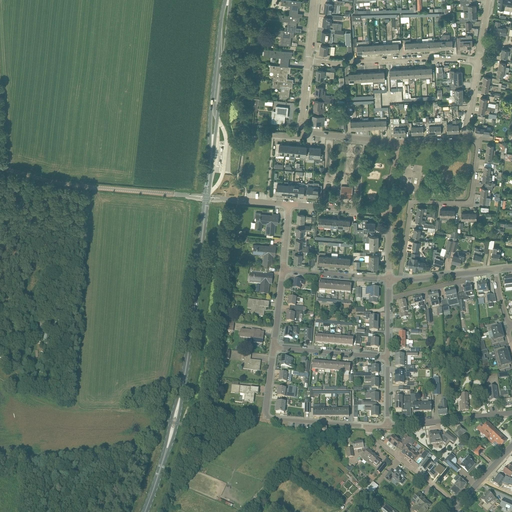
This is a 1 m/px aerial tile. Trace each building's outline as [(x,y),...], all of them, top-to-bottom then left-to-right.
[(302,2),(285,0),(280,0),(281,2),(281,5),(291,6),(290,12),(290,15),(297,16),(298,7),(298,5),(301,6),(301,2),(302,2)] [(337,1),(332,1),(332,4),(325,3),(325,4),(325,7),(324,7),(324,12),(327,12),(327,14),(331,14),(331,12),(337,13),(337,5),(344,5),(344,1),(337,1)] [(470,2),(460,3),(460,6),(463,6),(463,11),(476,11),(476,5),(470,5),(470,2)] [(416,4),(413,4),(413,9),(408,10),(408,12),(414,12),(416,12),(416,4)] [(476,17),(476,11),(463,11),(464,17),(460,17),(460,22),(471,21),(471,17),(476,17)] [(296,22),(296,20),(299,21),(300,17),(297,16),(290,15),(280,14),(279,16),(280,16),(279,20),(289,21),(288,27),(285,27),(285,30),(288,30),(294,31),(296,31),(297,22),(296,22)] [(361,20),(361,15),(352,15),(352,24),(361,24),(361,20)] [(333,26),(333,29),(341,30),(342,24),(330,23),(331,18),(324,18),(323,25),(329,26),(330,26),(333,26)] [(494,25),(493,34),(499,35),(499,34),(505,35),(506,35),(509,36),(509,31),(510,29),(510,27),(506,26),(506,28),(499,27),(500,22),(496,22),(495,25),(494,25)] [(290,46),(291,37),(291,35),(294,35),(294,31),(288,30),(285,30),(274,29),(274,31),(277,31),(276,34),(281,35),(280,45),(282,45),(290,46)] [(321,40),(326,41),(328,41),(328,42),(332,43),(333,33),(329,33),(329,32),(322,32),(321,40)] [(449,34),(446,35),(447,49),(453,48),(452,47),(456,46),(456,40),(452,40),(450,40),(449,34)] [(460,49),(466,48),(466,38),(457,38),(457,43),(460,43),(460,49)] [(320,46),(320,53),(330,55),(331,47),(333,47),(333,44),(326,43),(326,46),(320,46)] [(502,49),(500,57),(507,58),(508,53),(508,52),(511,52),(511,47),(507,47),(506,50),(502,49)] [(264,49),(264,56),(270,57),(271,53),(275,53),(274,57),(281,58),(281,63),(280,66),(288,67),(289,58),(288,58),(289,56),(291,56),(292,52),(274,50),(264,49)] [(505,63),(504,63),(499,62),(498,69),(507,71),(508,71),(509,68),(505,67),(505,63)] [(270,65),(270,67),(273,67),(273,70),(276,70),(275,73),(275,81),(279,81),(286,82),(287,79),(287,73),(287,71),(290,71),(290,68),(290,67),(288,67),(280,66),(270,65)] [(506,75),(507,71),(498,69),(496,77),(502,78),(503,75),(506,75)] [(316,79),(318,79),(318,82),(324,82),(324,80),(324,75),(330,75),(330,78),(334,78),(334,72),(317,70),(316,79)] [(345,76),(346,82),(346,84),(349,83),(349,82),(355,82),(354,74),(348,74),(349,76),(345,76)] [(462,83),(462,77),(450,78),(450,79),(451,78),(451,84),(450,84),(450,87),(457,86),(457,84),(462,83)] [(489,81),(490,78),(484,77),(483,84),(491,85),(492,81),(489,81)] [(273,80),(272,82),(273,82),(275,83),(275,85),(281,86),(281,88),(280,98),(289,99),(290,88),(290,86),(292,87),(293,83),(293,82),(286,82),(279,81),(275,81),(273,80)] [(491,89),(491,85),(483,84),(482,91),(488,92),(488,89),(491,89)] [(457,89),(457,86),(450,87),(447,87),(447,91),(450,91),(450,90),(452,90),(452,95),(463,95),(462,89),(457,89)] [(316,87),(315,95),(322,95),(325,96),(325,98),(332,99),(333,96),(325,95),(325,91),(322,91),(323,87),(321,87),(316,87)] [(452,95),(449,95),(449,99),(451,99),(452,101),(449,102),(450,105),(457,104),(457,101),(463,101),(463,95),(452,95)] [(489,103),(486,102),(486,99),(480,98),(479,105),(488,107),(489,103)] [(314,101),(313,109),(314,109),(314,112),(323,113),(324,102),(314,101)] [(479,105),(478,113),(483,113),(484,114),(485,110),(490,111),(491,107),(488,107),(479,105)] [(276,107),(274,122),(276,123),(281,123),(284,124),(284,123),(285,120),(285,119),(284,119),(283,118),(283,117),(284,116),(287,116),(288,109),(288,108),(276,106),(276,107)] [(324,125),(325,114),(321,114),(321,117),(313,116),(312,124),(324,125)] [(435,126),(435,133),(441,133),(441,128),(444,127),(444,121),(443,116),(443,114),(440,114),(440,116),(441,121),(435,121),(435,126)] [(453,132),(452,121),(447,121),(446,115),(443,116),(444,121),(444,127),(447,127),(447,133),(453,132)] [(405,129),(409,129),(408,123),(408,116),(405,116),(405,123),(399,123),(400,135),(406,135),(405,129)] [(417,126),(417,134),(423,134),(423,128),(426,128),(426,116),(425,116),(426,121),(417,121),(417,126)] [(429,116),(426,116),(426,128),(429,128),(429,134),(435,133),(435,126),(435,122),(429,123),(429,119),(429,116)] [(390,119),(391,130),(394,130),(394,135),(400,135),(399,123),(393,123),(393,119),(390,119)] [(389,125),(389,120),(380,120),(381,128),(387,128),(386,125),(389,125)] [(412,134),(417,134),(417,126),(411,127),(411,123),(408,123),(409,129),(411,129),(412,134)] [(475,133),(482,135),(483,129),(483,127),(482,126),(480,126),(479,127),(479,128),(476,127),(475,133)] [(230,150),(230,152),(230,172),(230,174),(234,176),(236,176),(237,175),(241,147),(241,146),(239,145),(233,147),(231,148),(230,150)] [(276,150),(275,156),(276,156),(276,157),(284,158),(284,154),(285,145),(279,145),(279,150),(276,150)] [(495,150),(493,150),(493,146),(487,145),(486,152),(495,153),(495,150)] [(306,152),(306,156),(306,158),(314,159),(314,161),(315,148),(309,147),(309,148),(309,153),(306,152)] [(315,148),(314,161),(323,162),(323,154),(320,154),(321,149),(321,148),(315,148)] [(485,159),(491,160),(492,157),(495,157),(495,153),(486,152),(485,159)] [(483,173),(492,175),(493,171),(490,170),(490,167),(484,166),(483,173)] [(492,175),(483,173),(483,177),(482,177),(481,177),(481,180),(482,180),(482,181),(485,181),(485,184),(494,186),(496,186),(496,181),(492,181),(492,175)] [(282,194),(282,185),(277,184),(277,182),(274,181),(274,188),(277,188),(276,193),(282,194)] [(307,184),(304,184),(304,187),(304,190),(307,190),(307,195),(306,195),(306,196),(312,196),(313,183),(308,183),(307,186),(307,184)] [(313,183),(312,196),(318,197),(318,196),(318,194),(321,194),(322,185),(319,185),(319,183),(313,183)] [(481,188),(480,195),(490,196),(490,192),(487,192),(487,189),(493,190),(493,186),(485,184),(484,188),(481,188)] [(352,197),(352,189),(341,188),(340,196),(352,197)] [(480,195),(479,202),(485,203),(489,203),(490,196),(480,195)] [(418,207),(416,214),(426,216),(426,213),(426,212),(427,209),(423,208),(418,207)] [(266,234),(269,234),(274,234),(274,231),(273,231),(274,222),(278,222),(278,215),(273,214),(273,216),(261,215),(261,213),(256,213),(255,214),(255,217),(256,217),(255,222),(254,229),(262,230),(262,223),(267,223),(266,234)] [(307,222),(311,222),(311,221),(315,221),(316,217),(304,217),(304,215),(298,214),(297,222),(304,223),(304,219),(307,220),(307,222)] [(425,223),(425,220),(426,216),(416,214),(415,222),(421,223),(421,222),(425,223)] [(368,220),(361,220),(361,227),(363,227),(363,233),(368,233),(368,230),(375,230),(375,223),(368,223),(368,220)] [(295,231),(295,234),(296,235),(296,236),(300,236),(303,236),(303,235),(304,231),(310,231),(310,228),(315,229),(315,226),(304,225),(303,228),(297,228),(296,230),(295,231)] [(453,225),(453,233),(451,233),(451,234),(447,233),(447,236),(451,237),(451,236),(452,236),(452,237),(457,237),(457,225),(453,225)] [(420,230),(419,230),(414,229),(413,236),(419,237),(423,238),(423,235),(420,234),(420,230)] [(446,249),(451,251),(454,238),(451,237),(447,236),(443,236),(444,236),(444,238),(448,240),(446,249)] [(295,248),(295,251),(302,251),(305,251),(308,252),(308,250),(309,246),(307,246),(307,240),(307,238),(300,238),(300,240),(296,240),(295,248)] [(499,260),(500,255),(500,250),(496,248),(493,248),(494,240),(490,240),(488,249),(492,249),(492,253),(491,259),(499,260)] [(369,252),(375,252),(375,249),(378,249),(378,243),(369,243),(369,249),(369,252)] [(253,245),(253,247),(253,248),(257,248),(257,253),(264,254),(263,264),(266,265),(271,265),(271,261),(271,252),(275,253),(276,245),(271,245),(270,245),(270,247),(253,245)] [(473,255),(472,260),(480,262),(481,257),(481,256),(482,252),(478,251),(477,251),(477,248),(474,247),(474,250),(475,250),(474,254),(473,255)] [(431,259),(434,260),(433,264),(441,266),(443,261),(443,260),(444,256),(440,255),(441,252),(436,251),(437,250),(432,249),(431,259)] [(293,250),(293,256),(295,256),(294,262),(301,263),(301,258),(305,258),(305,255),(305,251),(302,251),(295,251),(293,250)] [(459,264),(460,261),(464,262),(466,256),(462,255),(462,253),(458,252),(457,256),(453,255),(451,262),(459,264)] [(416,261),(417,254),(412,253),(411,260),(410,260),(409,266),(413,266),(413,269),(418,270),(418,267),(422,268),(422,267),(424,267),(424,263),(423,263),(423,262),(420,261),(419,261),(418,261),(416,261)] [(250,274),(250,276),(255,277),(254,282),(261,283),(260,293),(263,294),(268,294),(268,291),(267,290),(268,281),(272,282),(273,275),(268,274),(267,274),(267,276),(251,274),(250,274)] [(291,279),(290,288),(291,288),(291,291),(293,292),(298,292),(298,289),(300,289),(301,284),(304,285),(304,281),(291,279)] [(318,285),(317,293),(319,293),(325,294),(326,282),(320,282),(319,282),(319,285),(318,285)] [(481,283),(477,283),(478,292),(479,296),(484,295),(483,293),(488,292),(487,282),(483,283),(483,282),(481,282),(481,283)] [(471,285),(463,287),(464,292),(464,293),(465,297),(468,296),(468,297),(469,297),(474,296),(473,291),(472,291),(472,290),(471,285)] [(369,303),(372,303),(377,303),(377,298),(378,298),(378,288),(366,288),(366,295),(369,295),(369,303)] [(455,288),(444,291),(446,297),(447,300),(447,303),(458,300),(457,295),(455,288)] [(437,293),(428,295),(429,301),(429,300),(429,301),(430,301),(432,307),(440,306),(438,298),(439,298),(437,293)] [(492,295),(487,295),(488,304),(489,308),(493,307),(492,303),(493,303),(496,302),(494,295),(492,295)] [(289,297),(288,305),(295,306),(296,302),(300,303),(300,299),(296,299),(296,298),(294,298),(289,297)] [(421,297),(413,298),(414,303),(415,304),(419,303),(420,307),(423,306),(422,302),(422,301),(421,297)] [(269,302),(264,302),(260,301),(260,302),(249,300),(248,309),(251,309),(250,315),(257,316),(259,316),(263,317),(264,308),(269,308),(269,302)] [(399,302),(400,309),(401,309),(402,313),(407,311),(405,300),(399,302)] [(447,300),(441,301),(442,305),(445,316),(450,314),(449,308),(448,307),(447,303),(447,300)] [(287,313),(286,321),(291,322),(294,322),(299,323),(299,319),(299,315),(302,315),(302,311),(296,310),(295,314),(287,313)] [(364,317),(366,317),(366,321),(370,321),(370,324),(378,324),(378,317),(372,317),(372,313),(364,313),(364,317)] [(233,331),(234,322),(234,320),(231,319),(231,318),(230,318),(229,322),(227,322),(226,330),(233,331)] [(492,335),(503,332),(502,328),(501,329),(500,326),(494,328),(493,325),(487,326),(489,332),(491,331),(492,335)] [(284,338),(284,343),(288,343),(289,338),(292,339),(293,334),(295,335),(298,335),(299,327),(290,327),(290,330),(285,329),(284,338)] [(305,328),(304,342),(307,342),(311,342),(312,337),(312,329),(308,328),(305,328)] [(260,330),(255,330),(252,329),(251,331),(241,330),(240,337),(254,339),(254,343),(262,344),(263,335),(260,335),(260,330)] [(504,335),(503,332),(492,335),(493,338),(491,339),(491,340),(492,345),(498,343),(497,340),(504,338),(503,335),(504,335)] [(360,345),(361,337),(368,338),(368,343),(367,343),(366,347),(378,348),(379,340),(375,339),(375,335),(365,334),(357,333),(356,345),(360,345)] [(505,358),(510,357),(509,353),(508,353),(507,350),(501,352),(500,349),(494,350),(497,361),(505,358)] [(251,356),(246,355),(242,355),(241,360),(244,360),(243,369),(259,371),(260,361),(252,360),(252,361),(250,361),(251,356)] [(511,361),(510,357),(505,358),(497,361),(500,371),(505,369),(505,366),(511,364),(510,362),(511,361)] [(282,358),(281,366),(291,368),(292,359),(282,358)] [(362,373),(362,377),(365,377),(371,377),(371,374),(378,374),(378,366),(368,366),(368,373),(362,373)] [(414,370),(407,370),(407,372),(404,372),(395,372),(395,378),(408,378),(410,378),(410,373),(414,373),(415,373),(415,370),(414,370)] [(304,384),(307,384),(308,374),(304,373),(293,372),(293,375),(299,376),(299,377),(305,378),(304,384)] [(279,377),(279,380),(279,381),(284,382),(286,382),(287,377),(291,378),(292,375),(287,374),(285,374),(280,373),(280,377),(279,377)] [(372,388),(373,388),(378,388),(378,380),(372,380),(372,377),(371,377),(365,377),(365,382),(372,382),(372,388)] [(232,385),(231,393),(246,394),(245,401),(243,401),(243,404),(247,405),(247,402),(248,402),(249,402),(253,402),(254,393),(258,394),(259,388),(250,387),(238,386),(239,382),(232,382),(232,385)] [(278,388),(277,396),(282,397),(284,397),(292,398),(293,394),(295,394),(295,391),(296,391),(297,387),(293,387),(288,386),(288,390),(285,389),(286,389),(283,389),(278,388)] [(489,401),(498,400),(496,387),(487,388),(489,401)] [(354,402),(354,406),(370,406),(372,406),(377,406),(377,404),(377,403),(378,403),(378,394),(376,394),(376,391),(370,391),(366,391),(366,397),(372,397),(372,401),(362,401),(362,402),(357,402),(354,402)] [(500,394),(500,395),(501,400),(504,399),(505,407),(511,405),(511,398),(510,398),(510,397),(508,397),(508,393),(500,394)] [(459,403),(459,406),(460,411),(469,410),(467,394),(461,394),(462,401),(461,401),(461,403),(459,403)] [(410,395),(410,400),(411,404),(411,408),(413,408),(413,412),(419,412),(419,404),(416,404),(416,396),(414,395),(410,395)] [(288,405),(289,405),(290,401),(282,400),(281,403),(277,402),(275,412),(276,412),(280,412),(281,412),(284,412),(284,413),(285,405),(288,405)] [(438,408),(438,410),(439,415),(447,414),(447,409),(446,407),(446,404),(446,401),(442,401),(441,401),(441,404),(442,407),(438,408)] [(411,412),(411,408),(411,404),(407,403),(406,403),(406,406),(402,406),(402,403),(395,403),(395,410),(407,410),(407,412),(411,412)] [(358,411),(365,411),(372,411),(371,417),(378,417),(378,409),(372,409),(372,407),(370,407),(370,406),(354,406),(354,418),(358,418),(358,411)] [(479,426),(476,429),(482,434),(484,433),(487,436),(485,437),(489,440),(497,431),(487,422),(484,426),(482,424),(479,426)] [(466,432),(466,431),(460,425),(457,429),(458,429),(454,433),(459,438),(463,433),(463,434),(466,432)] [(501,447),(507,441),(497,431),(489,440),(492,443),(494,440),(501,447)] [(434,432),(430,432),(430,437),(431,443),(442,442),(445,444),(449,439),(444,435),(442,436),(441,433),(435,434),(434,432)] [(401,449),(404,445),(405,445),(406,446),(409,442),(412,439),(412,438),(407,434),(401,442),(393,435),(388,441),(396,448),(398,446),(401,449)] [(363,442),(353,444),(353,449),(354,450),(362,449),(362,450),(362,452),(365,454),(368,450),(367,447),(368,447),(367,442),(363,443),(363,442)] [(407,452),(405,455),(413,461),(418,455),(416,454),(418,451),(414,448),(411,447),(408,445),(404,450),(407,452)] [(478,448),(474,453),(478,457),(482,452),(478,448)] [(365,454),(364,455),(370,460),(373,463),(373,464),(377,467),(381,462),(377,459),(378,458),(368,450),(365,454)] [(456,473),(460,469),(451,461),(455,457),(451,453),(443,462),(456,473)] [(462,460),(461,461),(461,463),(460,465),(461,467),(468,472),(471,469),(470,469),(474,464),(471,461),(472,459),(468,455),(465,459),(463,459),(462,460)] [(390,462),(386,458),(383,463),(382,463),(376,471),(381,474),(390,462)] [(427,459),(421,466),(421,467),(425,470),(426,468),(430,471),(433,467),(435,465),(427,459)] [(503,471),(503,472),(507,475),(510,477),(511,474),(511,464),(508,467),(507,466),(505,469),(504,469),(503,471)] [(430,471),(428,474),(434,478),(439,472),(442,475),(445,470),(439,465),(436,469),(433,467),(430,471)] [(448,467),(438,481),(440,483),(443,479),(450,469),(448,467)] [(391,470),(384,478),(389,482),(392,479),(399,483),(402,485),(406,480),(403,478),(405,475),(400,471),(397,468),(394,472),(391,470)] [(498,475),(493,483),(499,487),(502,482),(507,485),(508,483),(511,484),(511,479),(505,476),(504,478),(498,475)] [(467,484),(460,479),(457,476),(453,479),(457,482),(454,485),(455,486),(450,491),(453,493),(456,495),(460,491),(467,484)] [(373,482),(369,487),(375,491),(378,487),(373,482)] [(494,497),(488,492),(481,499),(487,505),(494,497)] [(419,493),(416,497),(412,501),(418,507),(414,511),(415,511),(424,511),(430,505),(423,499),(424,498),(419,493)] [(362,498),(358,494),(357,495),(358,496),(357,496),(358,497),(359,497),(353,504),(355,505),(362,498)] [(511,503),(503,499),(500,506),(511,510),(511,507),(511,503)] [(385,503),(380,509),(383,511),(396,511),(394,510),(385,503)]
